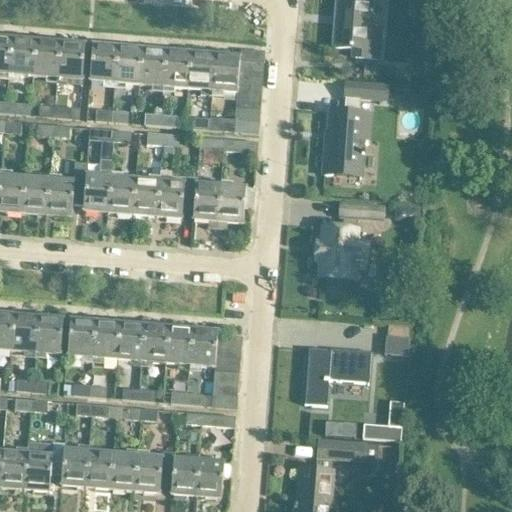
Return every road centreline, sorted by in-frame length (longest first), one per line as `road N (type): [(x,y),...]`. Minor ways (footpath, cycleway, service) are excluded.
road 1 (residential): [(288,1),(264,275)]
road 2 (residential): [(264,275),(0,257)]
road 3 (residential): [(264,275),(246,511)]
